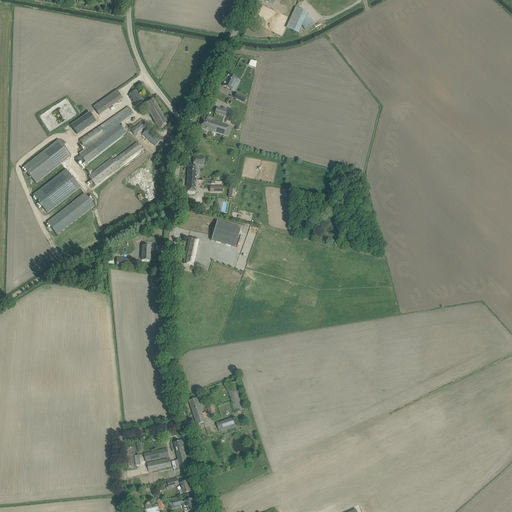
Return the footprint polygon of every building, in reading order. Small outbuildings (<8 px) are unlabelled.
[(296,8),(287,28),(299,33),(307,13),(296,8)] [(312,21),(303,26),(306,30),(314,25),(312,21)] [(248,74),(250,62),(245,61),(242,73),(248,74)] [(228,75),(223,86),(231,90),(230,90),(234,92),(237,85),(234,84),(237,79),(228,75)] [(144,100),(142,98),(137,89),(129,94),(136,105),(142,101),(144,100)] [(93,107),(99,115),(122,98),(117,90),(93,107)] [(237,93),(234,98),(244,102),(246,98),(237,93)] [(150,113),(154,122),(159,130),(168,124),(153,98),(144,104),(150,113)] [(119,124),(131,115),(133,114),(128,107),(124,109),(79,141),(85,149),(79,154),(87,164),(126,134),(119,124)] [(227,110),(217,107),(215,113),(225,116),(227,110)] [(89,113),(70,126),(76,135),(95,122),(89,113)] [(232,127),(203,118),(200,128),(229,137),(232,127)] [(131,130),(134,134),(144,127),(141,123),(131,130)] [(142,134),(155,146),(161,140),(148,128),(142,134)] [(36,183),(71,156),(59,139),(23,167),(36,183)] [(98,195),(149,159),(144,152),(93,188),(98,195)] [(204,157),(193,156),(193,164),(204,165),(204,157)] [(198,175),(198,171),(197,170),(197,166),(188,166),(187,180),(196,180),(196,175),(198,175)] [(66,170),(33,195),(39,203),(36,205),(39,208),(41,207),(41,206),(47,213),(80,188),(66,170)] [(195,192),(196,180),(187,180),(186,192),(195,192)] [(90,195),(87,197),(84,194),(47,223),(57,235),(94,206),(91,202),(94,200),(90,195)] [(241,229),(217,221),(211,241),(235,248),(241,229)] [(198,247),(199,247),(201,240),(189,238),(183,264),(195,266),(198,254),(196,253),(197,251),(198,251),(198,250),(197,249),(198,247)] [(151,246),(142,245),(141,260),(150,261),(151,246)] [(135,259),(117,258),(116,266),(134,267),(135,259)] [(235,412),(243,409),(234,382),(226,384),(235,412)] [(197,425),(202,423),(205,422),(197,399),(189,401),(197,425)] [(206,405),(209,414),(215,412),(214,410),(216,409),(214,404),(213,405),(212,403),(206,405)] [(236,427),(233,418),(221,422),(224,430),(236,427)] [(188,465),(182,441),(174,443),(178,460),(172,462),(173,469),(180,467),(188,465)] [(146,462),(164,458),(169,457),(167,449),(144,454),(146,462)] [(149,472),(166,468),(171,467),(170,458),(147,463),(149,472)] [(170,488),(169,487),(179,484),(177,479),(168,482),(169,486),(166,487),(167,489),(170,488)] [(187,482),(188,481),(181,483),(181,486),(178,487),(179,490),(180,494),(183,493),(191,491),(190,487),(189,487),(187,482)] [(181,499),(173,502),(174,506),(182,504),(183,506),(186,506),(187,511),(191,510),(196,508),(193,499),(189,500),(182,502),(181,499)]
